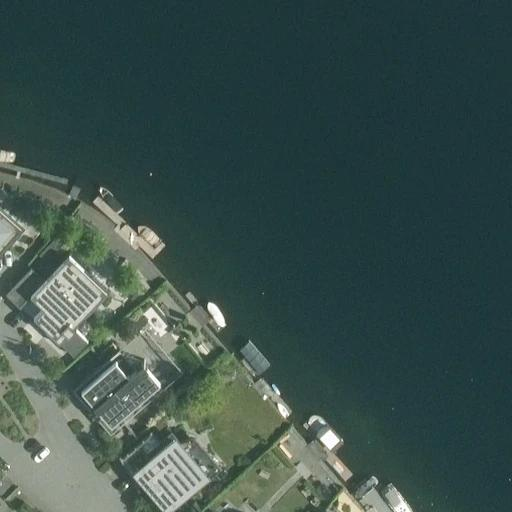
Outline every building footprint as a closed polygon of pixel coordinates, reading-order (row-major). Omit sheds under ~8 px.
[(0,250),(21,227),(0,208),(0,250)] [(31,267),(6,293),(19,305),(33,319),(36,315),(50,329),(47,332),(59,344),(110,291),(69,252),(44,279),(31,267)] [(73,388),(90,408),(96,403),(111,422),(160,380),(143,361),(136,367),(131,371),(116,353),(120,349),(119,348),(73,388)] [(162,416),(153,424),(158,430),(167,422),(162,416)] [(151,434),(142,441),(149,450),(128,468),(140,482),(137,486),(139,489),(140,489),(139,487),(146,481),(168,507),(185,493),(187,496),(206,480),(191,461),(195,457),(193,440),(179,443),(171,433),(172,432),(171,431),(158,442),(151,434)]
